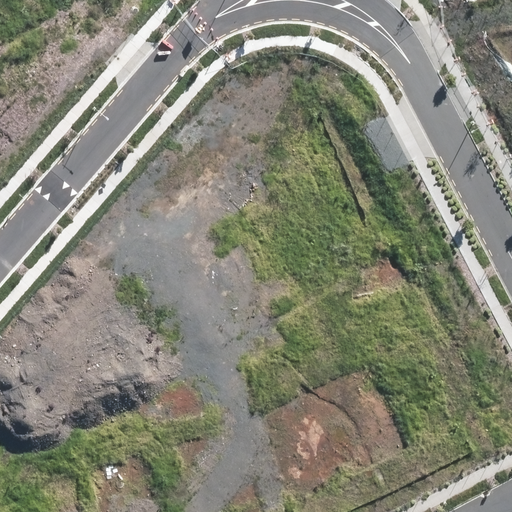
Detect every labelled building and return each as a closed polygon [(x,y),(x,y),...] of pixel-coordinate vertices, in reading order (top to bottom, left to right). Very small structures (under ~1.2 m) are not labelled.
[(26,0),(19,9),(78,60),(129,0),(26,0)] [(511,0),(492,0),(491,20),(484,115),(511,117),(511,0)] [(395,87),(332,114),(358,167),(419,137),(413,126),(419,123),(411,108),(406,110),(395,87)] [(321,176),(285,110),(276,115),(268,100),(242,115),(251,130),(237,138),(272,202),(321,176)] [(169,162),(143,183),(179,227),(198,212),(202,217),(212,210),(208,205),(231,186),(197,144),(192,148),(181,134),(160,150),(169,162)] [(83,212),(48,274),(97,301),(112,275),(121,280),(130,265),(122,261),(134,241),(83,212)] [(182,273),(155,246),(140,260),(166,288),(182,273)] [(511,310),(455,340),(480,389),(511,372),(511,310)] [(81,415),(99,331),(42,319),(25,404),(81,415)] [(429,351),(360,381),(392,456),(420,444),(416,434),(426,430),(418,412),(450,398),(429,351)] [(222,354),(199,361),(213,409),(236,402),(222,354)] [(283,445),(277,447),(301,498),(294,502),(298,511),(301,511),(342,493),(337,482),(368,468),(344,416),(319,427),(316,422),(307,426),(303,417),(277,429),(283,445)] [(50,436),(10,432),(6,470),(46,474),(50,436)] [(126,485),(128,494),(115,497),(118,511),(238,511),(265,506),(252,454),(209,464),(208,461),(162,472),(163,476),(126,485)] [(50,484),(5,482),(5,502),(0,501),(0,511),(77,511),(79,498),(49,497),(50,484)]
